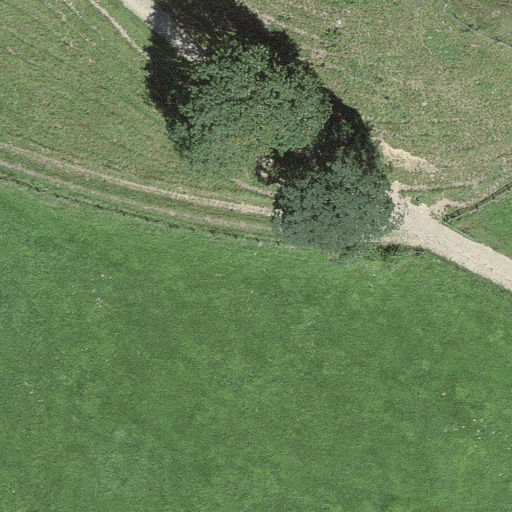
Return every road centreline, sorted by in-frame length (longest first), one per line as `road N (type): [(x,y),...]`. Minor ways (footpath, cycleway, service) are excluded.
road 1 (track): [(136,0),(511,271)]
road 2 (track): [(445,225),(378,234),(264,224),(137,203),(0,155)]
